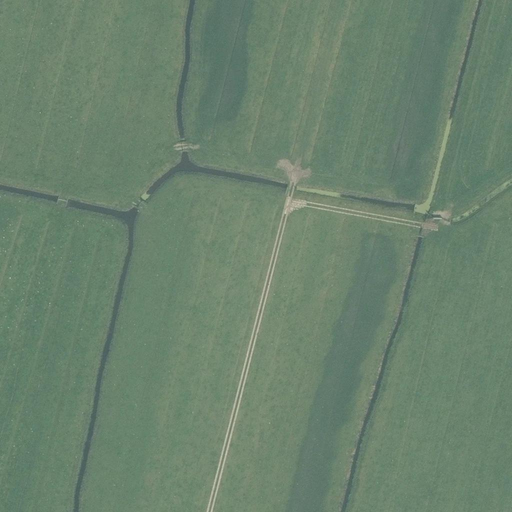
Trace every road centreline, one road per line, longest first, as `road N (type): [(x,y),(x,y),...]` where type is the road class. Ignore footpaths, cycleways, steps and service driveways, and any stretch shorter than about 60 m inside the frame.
road 1 (track): [(208,511),(296,175)]
road 2 (track): [(288,202),(437,228)]
